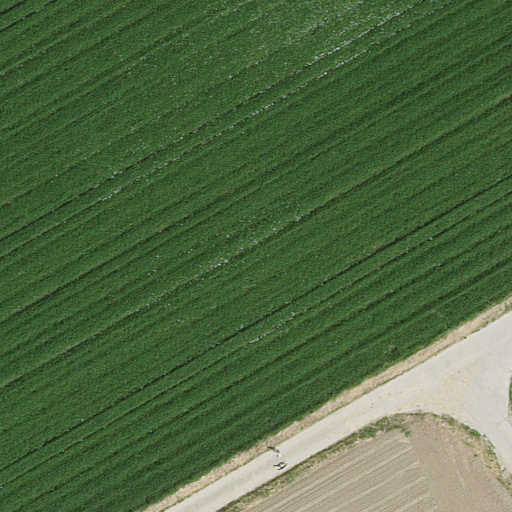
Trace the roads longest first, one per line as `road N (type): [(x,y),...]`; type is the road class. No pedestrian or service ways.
road 1 (track): [(511,328),(192,511)]
road 2 (track): [(511,473),(434,372)]
